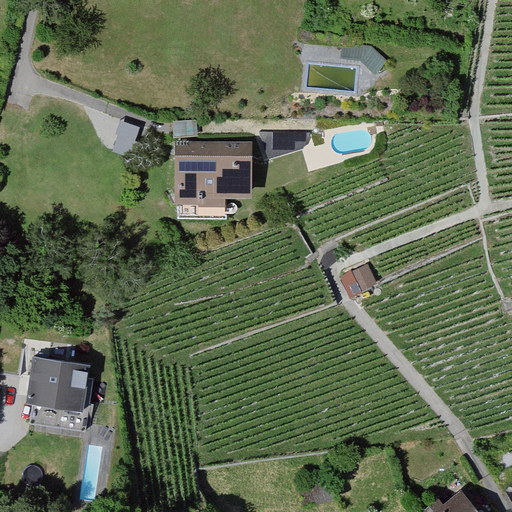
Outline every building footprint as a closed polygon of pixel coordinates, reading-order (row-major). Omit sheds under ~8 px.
[(124,123),(118,149),(135,153),(142,127),(124,123)] [(229,207),(254,207),(255,148),(203,148),(203,129),(181,128),(180,213),(229,214),(229,207)] [(261,130),(263,153),(313,142),(311,130),(261,130)] [(370,267),(343,275),(349,296),(376,288),(370,267)] [(90,367),(33,358),(26,406),(83,414),(90,367)] [(477,511),(466,497),(446,511),(442,511),(439,508),(433,511),(477,511)]
